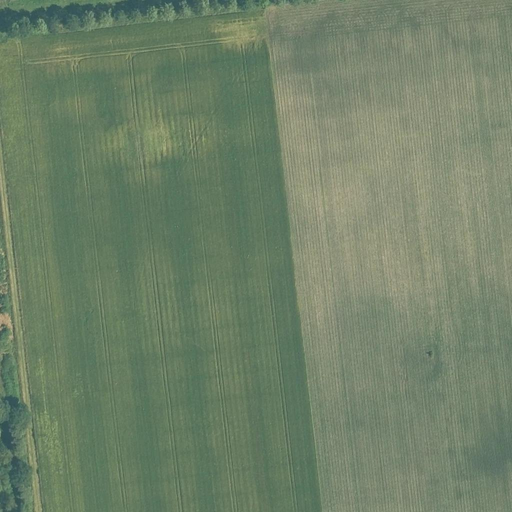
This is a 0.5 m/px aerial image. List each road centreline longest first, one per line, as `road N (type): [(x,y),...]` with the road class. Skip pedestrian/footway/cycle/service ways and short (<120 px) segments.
road 1 (track): [(0,143),(42,511)]
road 2 (track): [(0,305),(18,511)]
